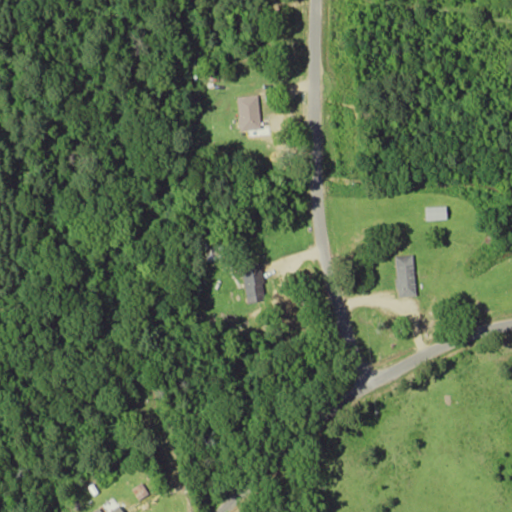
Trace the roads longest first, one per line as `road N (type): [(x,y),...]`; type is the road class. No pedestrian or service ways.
road 1 (residential): [(365,384),(327,280),(314,202),(312,0)]
road 2 (residential): [(214,511),(365,384),(475,331),(511,324)]
